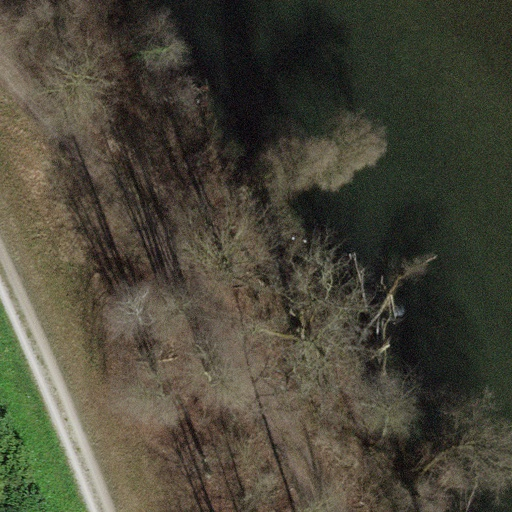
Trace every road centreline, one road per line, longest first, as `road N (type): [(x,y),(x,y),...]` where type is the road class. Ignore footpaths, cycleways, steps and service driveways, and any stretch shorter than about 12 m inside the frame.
road 1 (track): [(0,48),(329,511)]
road 2 (track): [(0,260),(104,511)]
